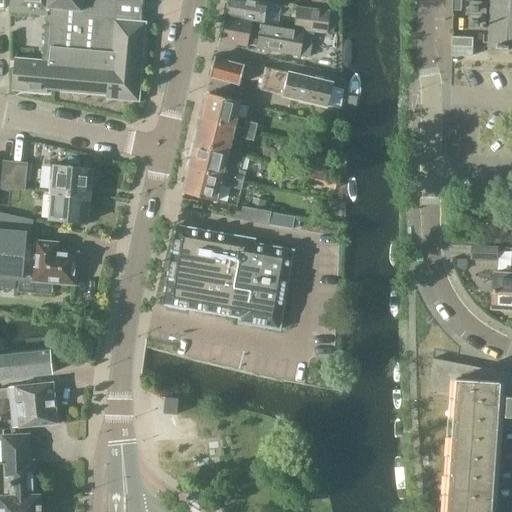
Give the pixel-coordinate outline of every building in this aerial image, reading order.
[(10,0),(9,12),(46,15),(42,59),(15,57),(12,91),(47,94),(48,88),(107,93),(106,99),(140,102),(147,21),(141,20),(142,0),(10,0)] [(257,0),(226,0),(224,15),(253,21),(265,23),(268,2),(257,0)] [(452,0),(453,11),(462,11),(462,0),(452,0)] [(511,0),(490,0),(490,24),(488,48),(506,49),(506,50),(511,49),(511,0)] [(470,1),(469,28),(486,29),(487,2),(470,1)] [(295,19),(294,29),(305,30),(328,34),(331,11),(297,6),(295,19)] [(248,46),(253,21),(224,15),(219,41),(248,46)] [(294,29),(283,27),(261,24),(257,49),(301,57),(305,30),(294,29)] [(451,36),(451,46),(473,47),(473,37),(451,36)] [(210,76),(239,84),(243,73),(252,75),(254,67),(215,57),(210,76)] [(329,107),(329,106),(335,82),(289,72),(266,66),(261,90),(283,96),(329,107)] [(204,107),(202,117),(234,126),(241,101),(208,93),(207,96),(205,95),(202,107),(204,107)] [(196,140),(196,142),(239,153),(243,138),(254,140),(256,132),(244,129),(244,128),(234,126),(202,117),(199,129),(197,128),(194,139),(196,140)] [(244,129),(256,132),(258,123),(246,120),(244,128),(244,129)] [(192,156),(189,167),(244,180),(246,171),(240,170),(244,154),(239,153),(196,142),(195,145),(193,144),(190,156),(192,156)] [(336,164),(314,157),(310,171),(332,177),(336,164)] [(0,159),(0,187),(10,189),(13,161),(0,159)] [(28,162),(13,161),(10,189),(25,190),(28,162)] [(49,192),(53,193),(89,196),(92,168),(52,165),(49,192)] [(216,200),(220,184),(241,189),(244,180),(189,167),(187,178),(184,177),(182,189),(184,189),(183,192),(216,200)] [(86,222),(89,196),(53,193),(50,219),(86,222)] [(269,225),(269,222),(271,211),(243,206),(241,212),(233,210),(232,218),(269,225)] [(0,212),(0,275),(24,278),(24,275),(32,276),(31,279),(74,282),(76,254),(58,252),(60,241),(35,239),(34,244),(29,244),(32,219),(0,212)] [(255,239),(176,225),(163,304),(240,317),(239,322),(280,329),(294,250),(255,243),(255,239)] [(497,247),(472,246),(471,258),(497,260),(497,247)] [(492,308),(511,309),(511,273),(495,272),(492,308)] [(50,350),(0,355),(0,378),(52,373),(50,350)] [(511,415),(511,373),(433,358),(431,391),(455,393),(446,511),(492,511),(499,415),(511,415)] [(13,428),(58,423),(53,382),(9,386),(9,388),(0,388),(0,398),(10,397),(13,428)] [(176,414),(177,414),(178,398),(165,397),(163,413),(164,413),(165,413),(176,414)] [(39,511),(40,509),(42,509),(41,495),(34,496),(33,461),(29,462),(28,448),(25,448),(24,436),(4,437),(4,440),(0,440),(0,511),(39,511)]
